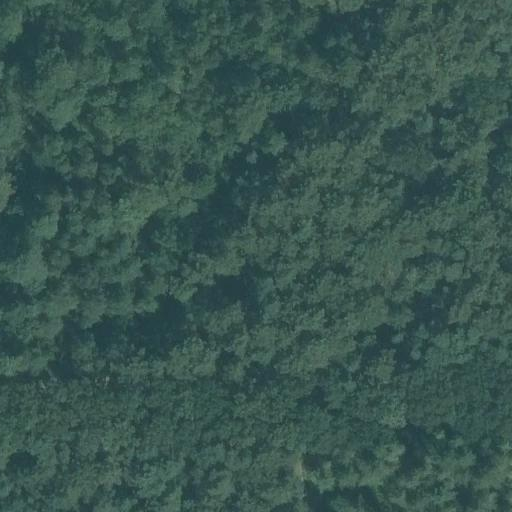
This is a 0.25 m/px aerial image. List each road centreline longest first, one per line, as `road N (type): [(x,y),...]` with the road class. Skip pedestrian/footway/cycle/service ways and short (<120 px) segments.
road 1 (track): [(511,371),(261,382)]
road 2 (track): [(261,382),(16,394)]
